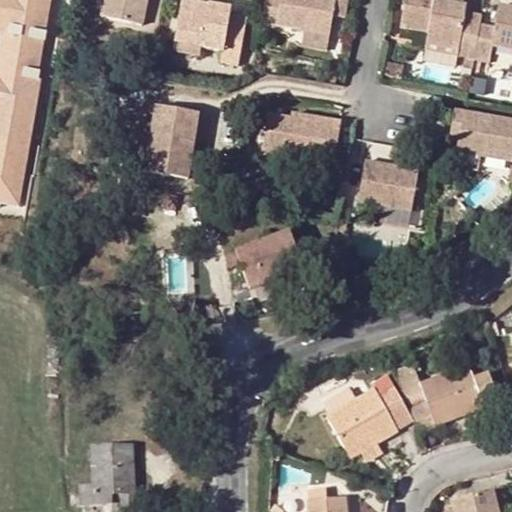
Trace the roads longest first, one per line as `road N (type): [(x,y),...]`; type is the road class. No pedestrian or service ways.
road 1 (tertiary): [(511,259),(428,317),(259,375),(233,417),(232,511)]
road 2 (residential): [(390,123),(365,107),(359,84),(373,0)]
road 3 (residential): [(511,450),(431,474),(408,511)]
